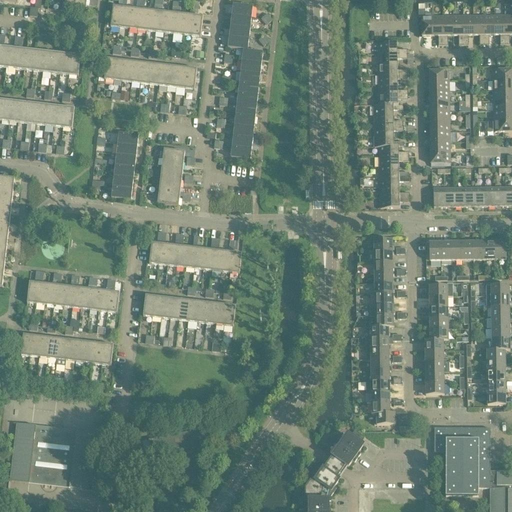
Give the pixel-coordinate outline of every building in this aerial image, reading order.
[(87,3),(65,0),(65,9),(86,12),(87,3)] [(167,14),(162,13),(163,2),(159,2),(159,10),(158,12),(156,34),(165,35),(167,14)] [(181,4),(177,4),(176,12),(176,15),(174,36),(183,37),(185,16),(180,15),(180,12),(181,4)] [(233,6),(232,17),(252,19),(253,8),(233,6)] [(111,29),(120,30),(122,8),(113,7),(111,29)] [(120,30),(129,31),(131,9),(122,8),(120,30)] [(30,18),(37,19),(38,10),(31,9),(30,18)] [(129,31),(138,32),(140,10),(131,9),(129,31)] [(138,32),(147,33),(149,11),(140,10),(138,32)] [(147,33),(156,34),(158,12),(149,11),(147,33)] [(165,35),(174,36),(176,15),(167,14),(165,35)] [(267,15),(264,18),(269,24),(273,22),(267,15)] [(183,37),(192,38),(194,17),(185,16),(183,37)] [(194,17),(192,38),(201,39),(203,18),(194,17)] [(232,17),(231,27),(251,30),(252,19),(232,17)] [(494,17),(484,18),(484,47),(489,47),(489,37),(495,37),(494,17)] [(504,17),(494,17),(495,37),(500,37),(500,47),(505,47),(504,17)] [(261,20),(266,27),(269,24),(264,18),(261,20)] [(422,38),(433,38),(432,18),(422,19),(422,38)] [(432,18),(433,38),(438,38),(438,48),(443,48),(443,18),(432,18)] [(453,18),(443,18),(443,48),(448,48),(448,38),(453,38),(453,18)] [(463,18),(453,18),(453,38),(459,38),(459,47),(463,47),(463,18)] [(473,18),(463,18),(463,47),(468,47),(468,37),(474,37),(473,18)] [(484,18),(473,18),(474,37),(480,37),(480,47),(484,47),(484,18)] [(231,27),(229,38),(249,41),(251,30),(231,27)] [(265,37),(262,39),(267,46),(270,43),(265,37)] [(249,41),(229,38),(228,49),(248,52),(249,41)] [(259,42),(264,48),(267,46),(262,39),(259,42)] [(378,46),(378,56),(407,56),(407,51),(397,51),(397,45),(378,46)] [(0,48),(0,69),(7,70),(9,49),(0,47),(0,48)] [(7,70),(15,71),(18,50),(9,49),(7,70)] [(15,71),(24,72),(27,51),(18,50),(15,71)] [(24,72),(33,73),(36,52),(27,51),(24,72)] [(243,51),(242,63),(262,65),(263,54),(243,51)] [(33,73),(42,74),(45,53),(36,52),(33,73)] [(42,74),(51,75),(54,54),(45,53),(42,74)] [(51,75),(60,76),(63,55),(54,54),(51,75)] [(60,76),(69,77),(72,56),(63,55),(60,76)] [(72,56),(69,77),(78,78),(81,57),(72,56)] [(378,56),(378,67),(398,66),(397,61),(407,61),(407,56),(378,56)] [(104,81),(114,82),(116,61),(107,60),(104,81)] [(114,82),(123,83),(125,62),(116,61),(114,82)] [(123,83),(132,84),(134,63),(125,62),(123,83)] [(132,84),(141,85),(143,64),(134,63),(132,84)] [(242,63),(241,73),(261,76),(262,65),(242,63)] [(141,85),(149,87),(152,65),(143,64),(141,85)] [(149,87),(158,88),(161,66),(152,65),(149,87)] [(158,88),(167,89),(170,67),(161,66),(158,88)] [(378,67),(378,77),(408,76),(407,72),(398,72),(398,66),(378,67)] [(167,89),(176,90),(179,68),(170,67),(167,89)] [(176,90),(185,91),(188,69),(179,68),(176,90)] [(188,69),(185,91),(194,92),(197,70),(188,69)] [(511,71),(493,72),(493,82),(511,82),(511,71)] [(241,73),(240,84),(260,86),(261,76),(241,73)] [(429,73),(430,84),(449,83),(449,73),(429,73)] [(378,77),(378,87),(398,87),(398,81),(408,81),(408,76),(378,77)] [(511,82),(493,82),(493,93),(511,92),(511,82)] [(430,84),(430,94),(449,94),(449,83),(430,84)] [(240,84),(238,95),(258,97),(260,86),(240,84)] [(378,87),(378,97),(408,97),(408,92),(398,92),(398,87),(378,87)] [(511,92),(493,93),(493,103),(511,102),(511,92)] [(430,94),(430,104),(449,104),(449,94),(430,94)] [(238,95),(237,105),(257,108),(258,97),(238,95)] [(378,97),(379,107),(398,107),(398,102),(408,102),(408,97),(378,97)] [(0,123),(9,124),(12,102),(3,101),(0,123)] [(9,124),(18,125),(21,103),(12,102),(9,124)] [(511,102),(493,103),(494,113),(511,112),(511,102)] [(18,125),(27,126),(30,104),(21,103),(18,125)] [(27,126),(36,127),(39,105),(30,104),(27,126)] [(430,104),(430,114),(450,114),(449,104),(430,104)] [(36,127),(45,128),(48,106),(39,105),(36,127)] [(237,105),(236,116),(256,119),(257,108),(237,105)] [(45,128),(54,129),(57,107),(48,106),(45,128)] [(54,129),(63,130),(66,108),(57,107),(54,129)] [(374,107),(374,118),(393,117),(393,112),(403,112),(403,107),(398,107),(379,107),(374,107)] [(66,108),(63,130),(72,131),(75,110),(66,108)] [(511,112),(494,113),(494,123),(511,122),(511,112)] [(430,114),(430,124),(450,124),(450,114),(430,114)] [(236,116),(235,127),(255,129),(256,119),(236,116)] [(374,118),(374,128),(403,128),(403,123),(394,123),(393,117),(374,118)] [(511,122),(494,123),(494,134),(511,133),(511,122)] [(430,124),(430,135),(450,134),(450,124),(430,124)] [(235,127),(233,138),(253,140),(255,129),(235,127)] [(374,128),(374,139),(394,138),(394,133),(404,133),(403,128),(374,128)] [(430,135),(430,145),(450,144),(450,134),(430,135)] [(119,135),(118,146),(138,148),(139,137),(119,135)] [(233,138),(232,148),(252,151),(253,140),(233,138)] [(375,149),(379,149),(399,149),(404,148),(404,144),(394,144),(394,138),(374,139),(375,149)] [(430,145),(431,155),(450,155),(450,144),(430,145)] [(117,151),(117,157),(136,159),(138,148),(118,146),(115,145),(114,151),(117,151)] [(252,151),(232,148),(231,159),(251,162),(252,151)] [(379,149),(379,159),(409,159),(409,154),(399,154),(399,149),(379,149)] [(164,151),(163,160),(184,163),(185,153),(164,151)] [(450,155),(431,155),(431,166),(450,165),(450,155)] [(117,157),(115,167),(135,169),(136,159),(117,157)] [(379,159),(380,169),(399,169),(399,163),(409,163),(409,159),(379,159)] [(163,160),(162,169),(183,172),(184,163),(163,160)] [(115,167),(114,178),(134,180),(135,169),(115,167)] [(162,169),(161,178),(182,180),(183,172),(162,169)] [(380,169),(380,179),(409,179),(409,174),(399,174),(399,169),(380,169)] [(0,178),(0,187),(14,189),(15,180),(0,178)] [(114,178),(113,189),(133,191),(134,180),(114,178)] [(161,178),(160,187),(181,189),(182,180),(161,178)] [(380,179),(380,190),(399,189),(399,184),(409,184),(409,179),(380,179)] [(0,187),(0,196),(13,198),(14,189),(0,187)] [(160,187),(159,196),(180,198),(181,189),(160,187)] [(133,191),(113,189),(111,200),(131,202),(133,191)] [(380,190),(380,200),(409,199),(409,195),(399,195),(399,189),(380,190)] [(485,189),(475,190),(475,209),(485,209),(485,189)] [(495,189),(485,189),(485,209),(495,209),(495,189)] [(505,189),(495,189),(495,209),(506,209),(505,189)] [(444,210),(444,190),(433,190),(434,210),(444,210)] [(454,190),(444,190),(444,210),(455,209),(454,190)] [(464,190),(454,190),(455,209),(465,209),(464,190)] [(475,190),(464,190),(465,209),(475,209),(475,190)] [(0,196),(0,205),(12,207),(13,198),(0,196)] [(180,198),(159,196),(158,205),(179,208),(180,198)] [(409,199),(380,200),(380,211),(400,210),(400,204),(409,204),(409,199)] [(0,205),(0,214),(11,216),(12,207),(0,205)] [(0,214),(0,223),(10,225),(11,216),(0,214)] [(0,223),(0,232),(9,234),(10,225),(0,223)] [(0,232),(0,241),(8,243),(9,234),(0,232)] [(374,253),(392,253),(392,242),(374,242),(374,253)] [(484,243),(473,244),(473,262),(484,262),(484,243)] [(495,243),(484,243),(484,262),(495,262),(495,243)] [(506,243),(495,243),(495,262),(506,262),(506,243)] [(149,265),(159,266),(161,245),(152,244),(149,265)] [(441,263),(441,244),(429,244),(430,263),(441,263)] [(451,244),(441,244),(441,263),(452,262),(451,244)] [(462,244),(451,244),(452,262),(462,262),(462,244)] [(473,244),(462,244),(462,262),(473,262),(473,244)] [(159,266),(168,267),(170,246),(161,245),(159,266)] [(168,267),(177,268),(179,247),(170,246),(168,267)] [(177,268),(186,270),(188,248),(179,247),(177,268)] [(186,270),(194,271),(197,249),(188,248),(186,270)] [(194,271),(203,272),(206,250),(197,249),(194,271)] [(203,272),(212,273),(215,251),(206,250),(203,272)] [(212,273),(221,274),(224,252),(215,251),(212,273)] [(221,274),(230,275),(233,253),(224,252),(221,274)] [(233,253),(230,275),(239,276),(242,255),(233,253)] [(374,264),(393,264),(392,253),(374,253),(372,253),(372,254),(374,254),(374,264)] [(374,275),(393,275),(393,264),(374,264),(374,274),(374,275)] [(374,286),(393,286),(393,275),(374,275),(374,274),(372,274),(372,276),(374,276),(374,286)] [(27,305),(36,306),(39,284),(30,283),(27,305)] [(36,306),(45,307),(48,285),(39,284),(36,306)] [(45,307),(54,308),(57,286),(48,285),(45,307)] [(54,308),(63,309),(66,287),(57,286),(54,308)] [(375,297),(393,296),(393,286),(374,286),(375,296),(375,297)] [(487,298),(491,298),(509,298),(509,286),(490,287),(486,287),(487,298)] [(63,309),(72,310),(75,289),(66,287),(63,309)] [(429,288),(429,299),(448,299),(448,287),(429,288)] [(72,310),(81,311),(84,290),(75,289),(72,310)] [(192,289),(191,297),(195,298),(196,293),(201,294),(201,290),(192,289)] [(81,311),(90,312),(93,291),(84,290),(81,311)] [(90,312),(99,313),(102,292),(93,291),(90,312)] [(99,313),(108,314),(110,293),(102,292),(99,313)] [(110,293),(108,314),(117,315),(120,294),(110,293)] [(143,318),(152,319),(155,298),(146,296),(143,318)] [(375,307),(393,307),(393,296),(375,297),(375,296),(372,296),(372,297),(375,297),(375,307)] [(152,319),(161,320),(164,299),(155,298),(152,319)] [(487,309),(491,309),(509,308),(509,298),(491,298),(487,298),(487,309)] [(161,320),(170,321),(173,300),(164,299),(161,320)] [(429,299),(429,310),(448,309),(448,299),(429,299)] [(170,321),(179,322),(182,301),(173,300),(170,321)] [(179,322),(188,323),(191,302),(182,301),(179,322)] [(188,323),(197,324),(200,303),(191,302),(188,323)] [(197,324),(206,325),(209,304),(200,303),(197,324)] [(206,325),(215,326),(218,305),(209,304),(206,325)] [(215,326),(224,327),(226,306),(218,305),(215,326)] [(226,306),(224,327),(233,329),(236,307),(226,306)] [(375,318),(394,318),(393,307),(375,307),(375,317),(375,318)] [(491,309),(491,320),(510,319),(509,308),(491,309)] [(429,310),(430,321),(448,320),(448,309),(429,310)] [(389,329),(394,329),(394,318),(375,318),(375,317),(373,317),(373,319),(375,319),(375,329),(389,329)] [(491,320),(491,330),(510,330),(510,319),(491,320)] [(430,321),(430,331),(448,331),(448,320),(430,321)] [(389,340),(389,329),(375,329),(370,329),(370,339),(366,339),(366,340),(389,340)] [(491,330),(491,341),(510,341),(510,330),(491,330)] [(430,331),(430,342),(444,342),(449,342),(448,331),(430,331)] [(21,357),(30,358),(33,337),(24,336),(21,357)] [(30,358),(39,359),(42,338),(33,337),(30,358)] [(39,359),(48,360),(51,339),(42,338),(39,359)] [(48,360),(57,362),(60,340),(51,339),(48,360)] [(57,362),(66,363),(69,341),(60,340),(57,362)] [(366,351),(389,351),(389,340),(366,340),(366,351)] [(66,363),(75,364),(78,342),(69,341),(66,363)] [(491,341),(492,352),(505,352),(510,352),(510,341),(491,341)] [(75,364),(84,365),(86,343),(78,342),(75,364)] [(425,342),(425,353),(444,353),(444,342),(430,342),(425,342)] [(84,365),(93,366),(95,344),(86,343),(84,365)] [(93,366),(102,367),(104,345),(95,344),(93,366)] [(104,345),(102,367),(111,368),(114,346),(104,345)] [(212,353),(221,354),(222,346),(213,345),(212,353)] [(366,362),(389,361),(389,351),(366,351),(366,362)] [(487,352),(487,363),(505,363),(505,352),(492,352),(487,352)] [(425,353),(425,364),(444,364),(444,353),(425,353)] [(371,372),(389,372),(389,361),(366,362),(366,363),(371,362),(371,372)] [(487,363),(487,374),(506,374),(505,363),(487,363)] [(425,364),(425,375),(444,375),(444,364),(425,364)] [(366,383),(390,383),(389,372),(371,372),(371,382),(366,383)] [(487,374),(487,385),(506,384),(506,374),(487,374)] [(425,375),(426,386),(444,385),(444,375),(425,375)] [(81,391),(82,383),(82,380),(78,380),(78,383),(72,382),(71,390),(81,391)] [(367,394),(371,394),(390,394),(390,383),(366,383),(367,394)] [(487,385),(487,396),(506,395),(506,384),(487,385)] [(90,392),(99,393),(100,385),(96,385),(95,386),(90,386),(90,392)] [(444,385),(426,386),(426,397),(444,397),(444,385)] [(371,394),(371,404),(371,405),(390,405),(390,394),(371,394)] [(506,395),(487,396),(487,407),(506,407),(506,395)] [(371,416),(376,416),(390,415),(390,405),(371,405),(371,404),(369,404),(369,406),(371,406),(371,416)] [(376,416),(376,425),(374,425),(374,427),(395,427),(395,415),(390,415),(376,416)] [(13,425),(16,425),(10,482),(6,481),(6,482),(29,485),(29,482),(36,483),(63,486),(70,487),(69,489),(92,492),(89,491),(95,434),(99,435),(99,434),(76,432),(76,434),(67,433),(42,430),(36,429),(36,427),(13,424),(13,425)] [(399,425),(399,429),(399,433),(412,433),(412,425),(407,425),(399,425)] [(511,511),(511,472),(490,473),(490,430),(434,430),(434,454),(446,454),(446,498),(479,498),(479,490),(490,490),(489,511),(511,511)] [(205,452),(204,446),(210,445),(208,434),(198,436),(197,432),(149,441),(153,462),(153,465),(166,463),(165,459),(205,452)] [(348,436),(340,447),(358,459),(359,458),(358,458),(361,455),(359,453),(363,447),(360,445),(365,439),(355,432),(350,438),(348,436)] [(357,460),(358,459),(340,447),(333,458),(348,468),(353,462),(355,464),(357,460)] [(344,475),(348,468),(333,458),(328,464),(324,471),(339,482),(344,475)] [(337,489),(335,488),(339,482),(324,471),(323,471),(316,481),(334,494),(334,493),(337,489)] [(305,489),(305,502),(309,502),(328,502),(331,502),(331,498),(333,494),(334,494),(316,481),(313,479),(305,489)] [(309,502),(309,511),(330,511),(331,509),(328,509),(328,502),(309,502)]
